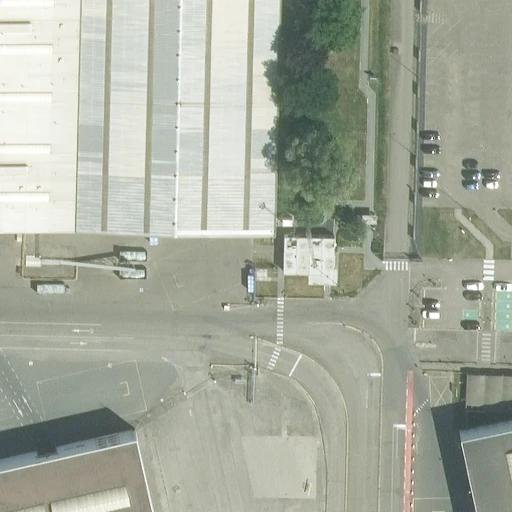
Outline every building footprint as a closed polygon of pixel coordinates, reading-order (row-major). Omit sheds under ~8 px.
[(0,0),(0,219),(253,225),(273,226),(278,0),(0,0)] [(283,222),(294,223),(294,214),(283,213),(283,222)] [(37,225),(37,227),(28,228),(29,248),(61,246),(61,233),(52,234),(51,224),(37,225)] [(283,234),(283,271),(320,272),(320,278),(333,279),(334,235),(283,234)] [(511,374),(468,373),(467,406),(511,407),(511,374)] [(511,511),(511,419),(459,430),(476,511),(511,511)] [(153,511),(135,429),(0,459),(0,511),(153,511)] [(276,442),(276,490),(317,489),(316,441),(276,442)]
